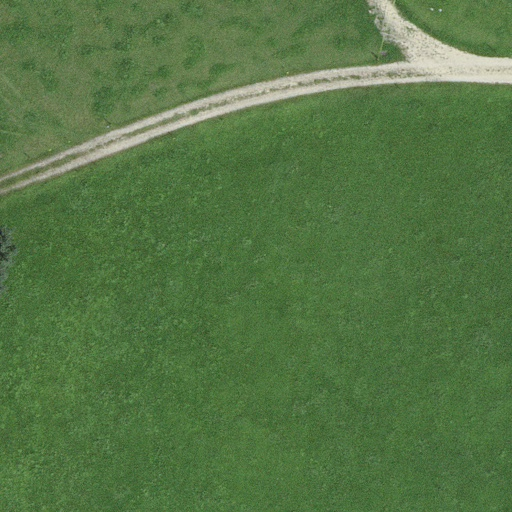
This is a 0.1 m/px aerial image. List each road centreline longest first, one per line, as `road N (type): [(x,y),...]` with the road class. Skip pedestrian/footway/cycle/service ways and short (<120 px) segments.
road 1 (track): [(442,62),(305,79),(190,114),(0,197)]
road 2 (track): [(511,71),(442,62),(399,31),(379,0)]
